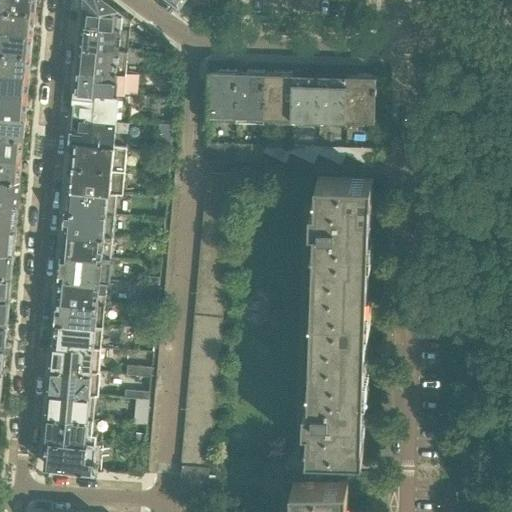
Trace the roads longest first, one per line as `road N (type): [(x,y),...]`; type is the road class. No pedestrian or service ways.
road 1 (residential): [(64,0),(18,494)]
road 2 (residential): [(407,511),(416,169)]
road 3 (residential): [(166,499),(192,165)]
road 4 (residential): [(416,169),(192,165)]
road 5 (residential): [(195,44),(418,44)]
road 6 (residential): [(166,499),(18,494)]
road 7 (residential): [(416,169),(418,44)]
road 8 (residential): [(192,165),(195,44)]
